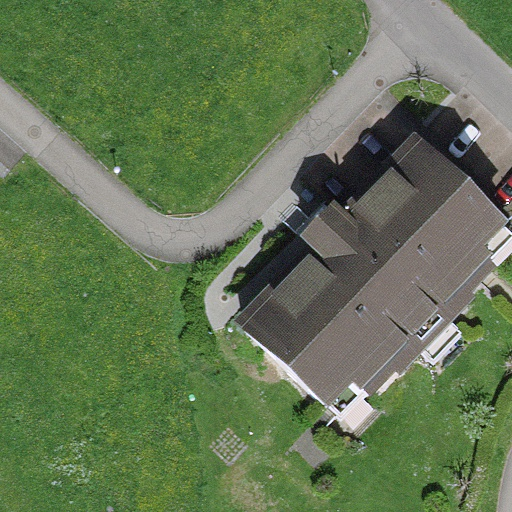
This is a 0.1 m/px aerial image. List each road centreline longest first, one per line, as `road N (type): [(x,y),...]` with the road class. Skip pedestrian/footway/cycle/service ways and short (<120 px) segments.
road 1 (residential): [(0,105),(147,234),(183,243),(224,227),(424,18)]
road 2 (residential): [(424,18),(511,107)]
